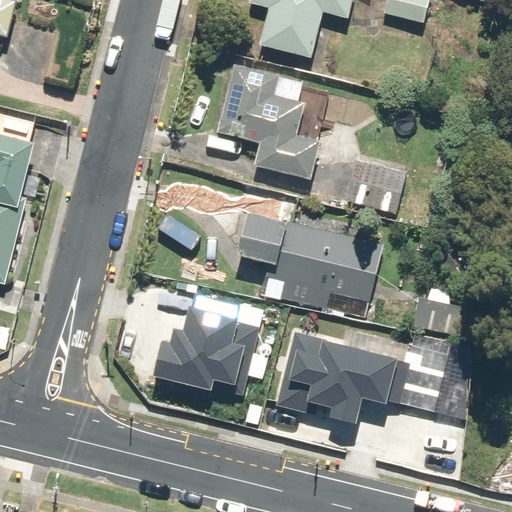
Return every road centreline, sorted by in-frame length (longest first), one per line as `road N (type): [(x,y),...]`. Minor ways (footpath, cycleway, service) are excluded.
road 1 (tertiary): [(60,434),(372,511)]
road 2 (residential): [(152,0),(81,277)]
road 3 (residential): [(20,425),(51,331),(81,277)]
road 4 (residential): [(81,277),(82,337),(60,434)]
